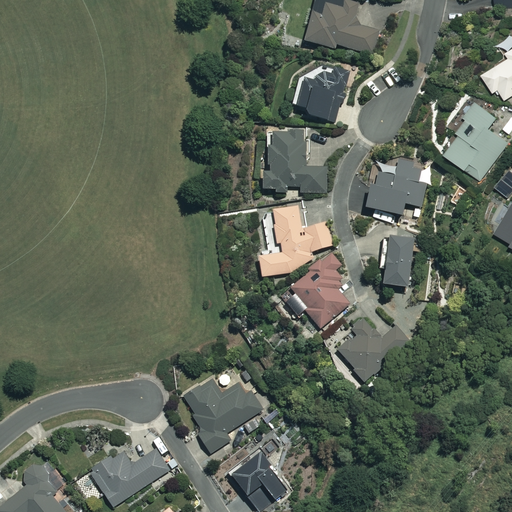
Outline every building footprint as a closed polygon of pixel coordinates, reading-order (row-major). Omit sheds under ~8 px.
[(360,4),(344,0),(316,0),(305,42),(336,50),(337,46),(373,55),(379,31),(354,25),(360,4)] [(511,0),(496,0),(496,8),(511,7),(511,0)] [(511,49),(507,53),(510,58),(483,75),(494,93),(499,90),(505,100),(511,95),(511,49)] [(351,73),(337,68),(334,76),(318,71),(314,82),(302,78),(293,105),(308,110),(307,114),(334,123),(351,73)] [(500,119),(477,101),(464,117),(468,119),(458,132),(460,134),(446,153),(481,180),(510,143),(492,129),(500,119)] [(306,168),(306,131),(274,131),(274,146),(269,146),(269,173),(264,173),(264,190),(276,190),(276,193),(287,193),(287,187),(301,187),(301,193),(326,193),(326,168),(306,168)] [(422,165),(400,159),(395,177),(379,173),(376,186),(372,185),(366,208),(402,216),(405,204),(423,209),(428,187),(417,185),(422,165)] [(468,190),(457,184),(448,199),(459,206),(468,190)] [(447,197),(438,194),(435,209),(444,211),(447,197)] [(299,208),(273,212),(276,245),(282,244),(283,252),(259,255),(262,277),(293,274),(315,259),(314,254),(334,247),(326,222),(302,230),(299,208)] [(511,208),(496,231),(511,243),(511,208)] [(414,240),(385,236),(381,269),(386,269),(385,285),(409,287),(414,240)] [(334,253),(290,286),(297,295),(287,303),(298,318),(306,312),(322,333),(348,314),(344,309),(350,305),(339,289),(346,283),(336,270),(343,264),(334,253)] [(382,340),(363,318),(351,328),(356,334),(338,350),(366,382),(410,343),(396,327),(382,340)] [(222,394),(212,379),(184,397),(195,414),(193,416),(202,430),(198,432),(211,454),(231,441),(227,434),(264,411),(252,391),(246,395),(239,383),(222,394)] [(170,471),(157,449),(132,465),(124,452),(113,459),(112,457),(90,471),(113,507),(170,471)] [(271,465),(262,454),(233,475),(259,511),(287,492),(269,467),(271,465)] [(59,487),(38,462),(21,476),(29,485),(0,509),(0,511),(66,511),(51,494),(59,487)]
